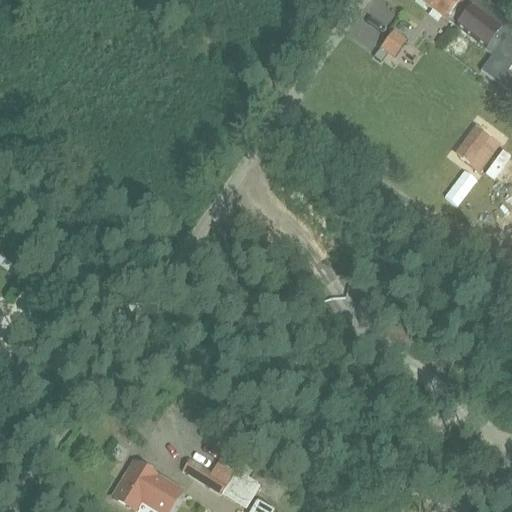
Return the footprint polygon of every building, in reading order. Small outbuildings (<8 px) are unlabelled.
[(417,0),(454,28),(471,7),(472,8),(477,0),(417,0)] [(511,23),(481,0),(477,0),(472,8),(471,7),(454,28),(492,58),(480,74),(511,97),(511,77),(507,74),(511,67),(511,41),(508,38),(511,32),(511,23)] [(389,55),(382,50),(376,58),(383,63),(389,55)] [(458,159),(479,174),(500,147),(479,131),(458,159)] [(229,484),(190,461),(183,473),(222,496),(229,484)] [(168,511),(181,493),(136,466),(115,500),(134,511),(168,511)] [(237,511),(267,511),(269,511),(247,497),(237,511)]
